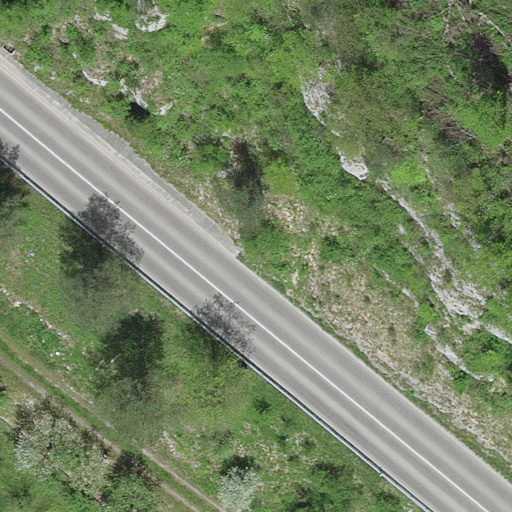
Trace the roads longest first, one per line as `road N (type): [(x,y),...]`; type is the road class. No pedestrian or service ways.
road 1 (primary): [(0,107),(488,511)]
road 2 (track): [(0,334),(218,511)]
